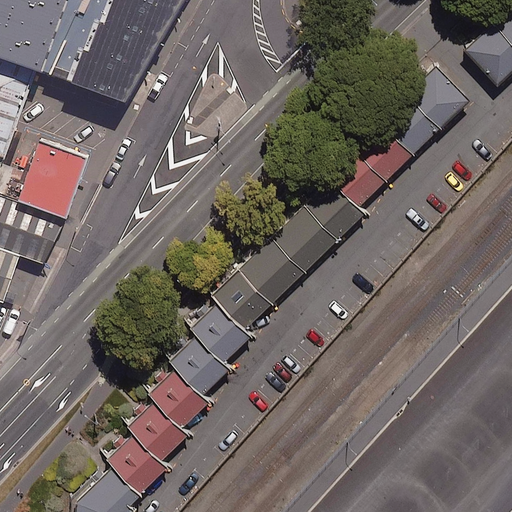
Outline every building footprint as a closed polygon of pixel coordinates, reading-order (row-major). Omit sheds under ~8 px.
[(76,0),(0,0),(0,44),(53,64),(76,0)] [(133,97),(188,0),(85,0),(59,73),(133,97)] [(511,0),(508,0),(468,39),(503,75),(511,66),(511,0)] [(0,149),(8,152),(40,66),(0,51),(0,149)] [(329,158),(366,195),(474,90),(437,52),(329,158)] [(95,157),(40,137),(19,195),(74,215),(95,157)] [(0,174),(8,152),(0,149),(0,174)] [(215,281),(253,320),(369,206),(332,167),(215,281)] [(58,257),(74,215),(19,195),(0,188),(0,236),(29,247),(58,257)] [(29,247),(0,236),(0,294),(11,299),(29,247)] [(194,327),(220,354),(247,327),(216,294),(188,321),(194,327)] [(171,359),(198,387),(226,360),(220,354),(194,327),(166,354),(171,359)] [(198,387),(171,359),(144,386),(152,395),(178,420),(205,394),(199,388),(198,387)] [(132,426),(157,453),(184,426),(178,420),(152,395),(126,420),(132,426)] [(134,487),(163,459),(157,453),(132,426),(103,455),(107,458),(134,487)] [(134,487),(107,458),(71,493),(70,510),(71,511),(123,511),(126,509),(133,502),(126,495),(134,487)]
